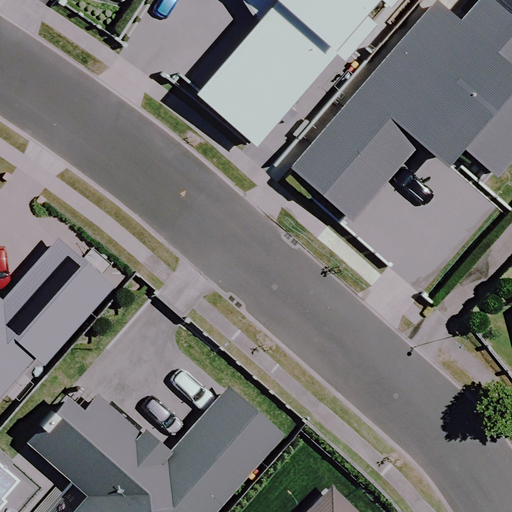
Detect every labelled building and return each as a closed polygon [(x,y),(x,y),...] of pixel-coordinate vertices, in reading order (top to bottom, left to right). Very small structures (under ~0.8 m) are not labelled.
[(394,0),(243,0),(237,7),(253,22),(188,97),(248,149),(376,2),(386,11),(394,0)] [(511,158),(511,0),(467,0),(448,23),(424,3),(283,171),(347,225),(412,147),(443,173),(458,155),(492,183),(511,158)] [(53,243),(0,302),(0,392),(28,360),(37,367),(105,290),(53,243)] [(212,511),(277,438),(221,390),(161,459),(84,392),(30,454),(83,499),(71,511),(46,511),(44,510),(42,511),(212,511)] [(347,511),(324,489),(302,511),(347,511)]
